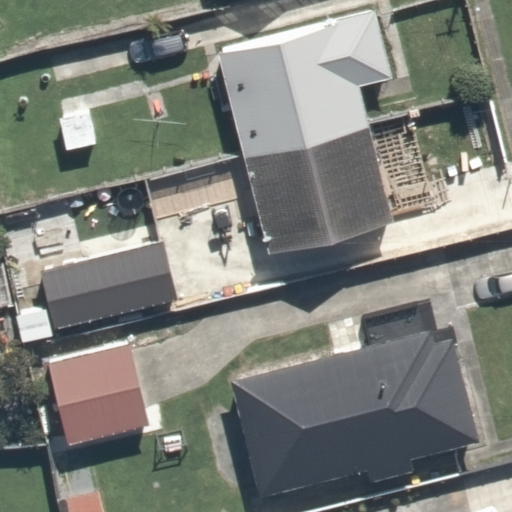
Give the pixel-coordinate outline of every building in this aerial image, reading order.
[(394,218),(357,86),(395,75),(379,18),(295,42),(221,63),(274,252),(394,218)] [(102,33),(20,46),(30,111),(112,98),(102,33)] [(446,323),(229,383),(258,487),(475,427),(446,323)] [(146,364),(51,389),(63,432),(157,407),(146,364)] [(99,511),(94,478),(54,485),(58,511),(99,511)]
